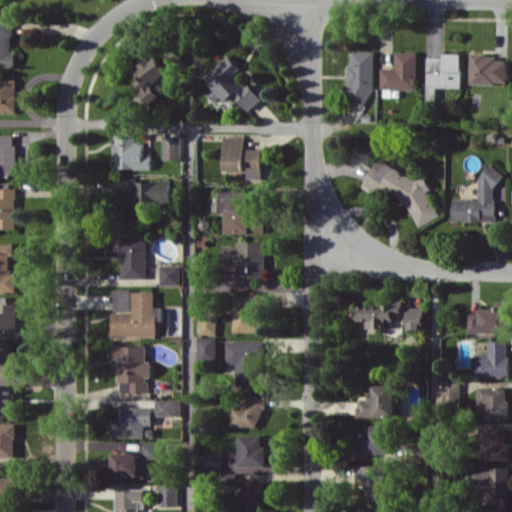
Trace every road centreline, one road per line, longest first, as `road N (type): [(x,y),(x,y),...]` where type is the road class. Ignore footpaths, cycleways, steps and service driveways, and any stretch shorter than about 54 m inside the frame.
road 1 (residential): [(150,0),(92,41),(71,86),(66,511)]
road 2 (residential): [(311,3),(313,264),(511,271)]
road 3 (residential): [(255,0),(511,4)]
road 4 (residential): [(313,264),(314,511)]
